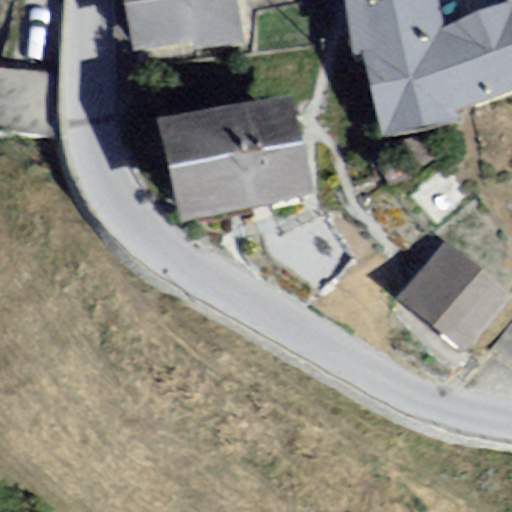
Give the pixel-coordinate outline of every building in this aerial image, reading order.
[(229,0),(122,0),(135,69),(241,52),(229,0)] [(435,0),(352,0),(338,3),(348,63),(357,63),(380,151),(459,135),(454,115),(511,91),(511,7),(444,32),(435,0)] [(0,138),(44,139),(39,77),(15,78),(0,78),(0,138)] [(291,108),(156,143),(177,236),(311,207),(291,108)] [(440,250),(398,306),(466,368),(511,302),(440,250)] [(511,332),(486,368),(511,385),(511,332)]
